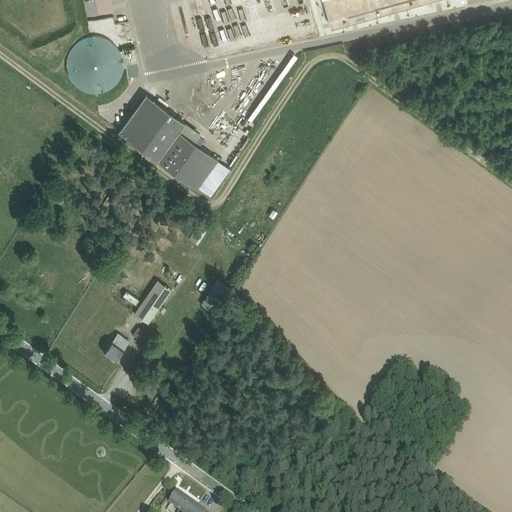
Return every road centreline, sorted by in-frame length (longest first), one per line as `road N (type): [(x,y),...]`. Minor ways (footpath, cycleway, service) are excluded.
road 1 (track): [(0,52),(206,204),(325,56),(343,60),(511,180)]
road 2 (tertiary): [(248,511),(0,332)]
